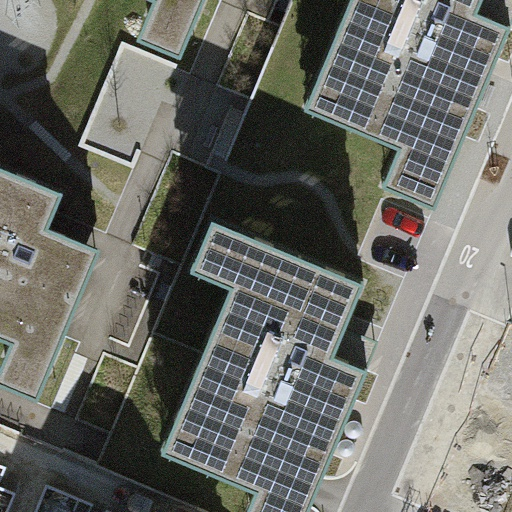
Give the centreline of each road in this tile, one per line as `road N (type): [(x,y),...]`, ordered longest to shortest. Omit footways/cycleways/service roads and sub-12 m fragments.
road 1 (residential): [(386,511),(511,207)]
road 2 (track): [(160,511),(0,445)]
